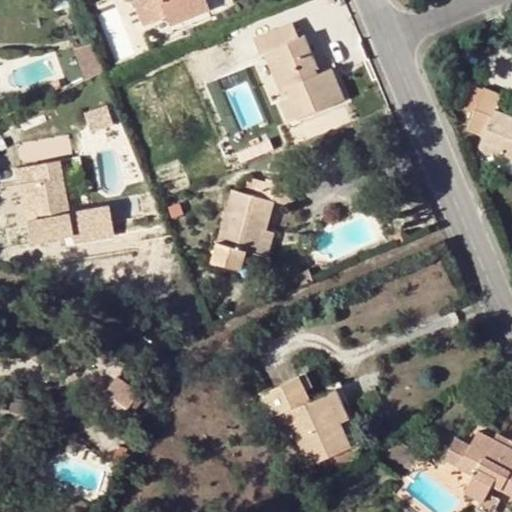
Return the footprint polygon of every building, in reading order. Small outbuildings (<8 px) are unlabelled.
[(165,16),(164,13),(200,0),(135,0),(144,24),(165,16)] [(200,0),(164,13),(165,16),(168,25),(208,9),(204,0),(200,0)] [(289,96),(283,98),(279,100),(288,122),(345,99),(333,67),(321,71),(306,34),(299,37),(293,21),(255,37),(260,52),(264,51),(270,48),(289,96)] [(270,48),(264,51),(283,98),(289,96),(270,48)] [(511,115),(495,109),(500,97),(482,90),(468,126),(483,133),(478,144),(511,157),(511,115)] [(16,168),(19,184),(30,183),(34,209),(24,211),(29,243),(72,235),(58,160),(16,168)] [(258,253),(265,228),(272,200),(292,205),(297,186),(267,177),(265,183),(253,179),(249,193),(233,189),(213,260),(242,269),(247,250),(258,253)] [(30,183),(19,184),(24,211),(34,209),(30,183)] [(258,253),(267,255),(274,230),(265,228),(258,253)] [(391,236),(394,244),(403,240),(399,233),(391,236)] [(295,275),(299,286),(313,280),(309,269),(295,275)] [(303,377),(310,393),(316,390),(309,375),(303,377)] [(118,419),(139,392),(117,376),(97,403),(118,419)] [(285,412),(308,465),(352,445),(345,430),(343,431),(339,421),(349,417),(337,390),(314,400),(310,393),(303,377),(267,394),(277,417),(285,412)] [(511,446),(497,438),(478,428),(470,443),(458,465),(474,474),(464,491),(483,501),(492,483),(511,494),(511,446)] [(511,438),(500,432),(497,438),(511,446),(511,444),(511,438)] [(470,443),(456,436),(445,458),(458,465),(470,443)] [(121,463),(126,451),(117,447),(112,459),(121,463)]
